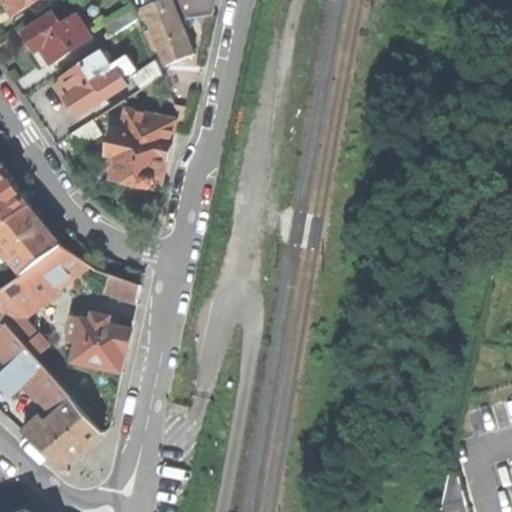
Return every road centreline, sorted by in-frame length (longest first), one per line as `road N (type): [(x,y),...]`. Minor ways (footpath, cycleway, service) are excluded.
road 1 (residential): [(248,0),(182,262)]
road 2 (residential): [(182,262),(127,511)]
road 3 (residential): [(0,103),(79,219),(128,247),(182,262)]
